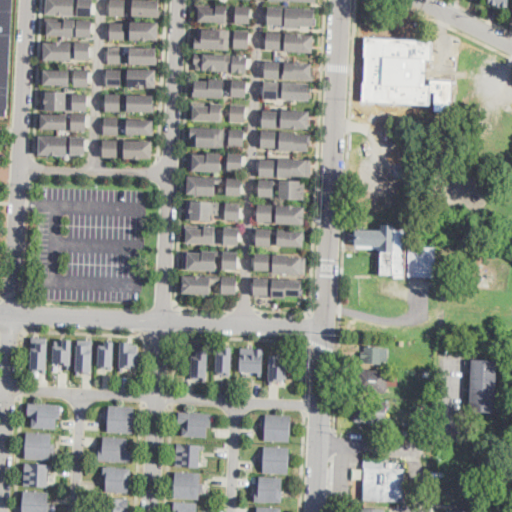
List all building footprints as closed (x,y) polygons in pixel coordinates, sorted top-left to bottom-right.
[(8,0),(2,116),(0,115),(0,0),(8,0)] [(44,0),(44,13),(92,16),(92,0),(44,0)] [(111,0),(111,16),(126,17),(127,0),(111,0)] [(134,0),(134,16),(161,16),(162,0),(134,0)] [(197,6),(196,20),(223,22),(224,8),(197,6)] [(265,6),(264,23),(311,25),(312,8),(265,6)] [(235,7),(234,23),(246,23),(247,8),(235,7)] [(44,21),(44,35),(89,37),(90,23),(44,21)] [(112,23),(111,39),(125,39),(126,24),(112,23)] [(133,23),(132,40),(160,41),(160,24),(133,23)] [(194,29),(194,48),(227,49),(228,31),(194,29)] [(232,30),(231,47),(245,47),(246,31),(232,30)] [(282,32),(281,50),(309,51),(309,33),(282,32)] [(264,33),(263,49),(277,50),(277,33),(264,33)] [(430,60),(425,60),(424,86),(429,86),(429,80),(450,81),(448,112),(433,111),(434,92),(429,92),(429,105),(361,102),(364,38),(431,41),(430,60)] [(43,42),(42,59),(88,61),(89,44),(43,42)] [(109,47),(109,63),(124,63),(124,47),(109,47)] [(132,48),(131,64),(158,65),(159,49),(132,48)] [(194,54),(193,69),(245,72),(245,56),(194,54)] [(263,62),(261,78),(276,79),(277,63),(263,62)] [(281,62),(280,78),(307,79),(308,63),(281,62)] [(40,69),(39,85),(88,86),(89,71),(40,69)] [(122,71),(121,87),(108,86),(109,70),(122,71)] [(159,81),(159,85),(157,85),(157,88),(129,88),(129,70),(157,70),(157,81),(159,81)] [(191,79),(190,97),(221,99),(222,81),(191,79)] [(230,81),(229,97),(243,97),(244,82),(230,81)] [(261,82),(260,99),(275,99),(275,83),(261,82)] [(279,83),(278,98),(306,99),(307,84),(279,83)] [(41,91),(40,109),(87,111),(88,93),(41,91)] [(107,95),(107,111),(120,112),(120,95),(107,95)] [(130,96),(129,112),(156,113),(156,96),(130,96)] [(223,104),(222,121),(194,119),(195,105),(211,106),(211,103),(223,104)] [(245,105),(245,123),(229,122),(230,104),(245,105)] [(278,109),(277,127),(306,128),(307,111),(278,109)] [(260,110),(259,125),(274,126),(274,111),(260,110)] [(39,114),(38,128),(84,130),(84,116),(39,114)] [(105,118),(105,134),(119,134),(120,119),(105,118)] [(129,120),(129,135),(156,136),(156,121),(129,120)] [(190,128),(189,145),(221,147),(222,129),(190,128)] [(228,130),(226,147),(241,148),(243,131),(228,130)] [(259,131),(258,147),(273,148),(274,132),(259,131)] [(277,133),(276,150),(305,152),(306,134),(277,133)] [(38,138),(38,153),(86,155),(87,140),(38,138)] [(120,140),(119,158),(104,157),(105,139),(120,140)] [(154,141),(154,159),(142,159),(142,160),(134,160),(134,158),(126,158),(126,148),(124,148),(124,143),(126,143),(126,141),(154,141)] [(188,152),(188,169),(216,171),(217,153),(188,152)] [(226,155),(225,170),(240,171),(241,155),(226,155)] [(257,158),(257,175),(271,175),(270,158),(257,158)] [(276,159),(275,176),(308,178),(309,160),(276,159)] [(185,175),(185,195),(214,195),(214,183),(222,183),(221,195),(240,196),(241,178),(185,175)] [(257,179),(256,196),(269,196),(270,185),(276,186),(276,196),(303,197),(304,181),(257,179)] [(186,201),(186,219),(209,220),(209,215),(218,215),(219,202),(186,201)] [(223,203),(222,219),(238,219),(239,204),(223,203)] [(254,205),(253,222),(268,222),(269,206),(254,205)] [(273,205),(272,223),(302,224),(303,207),(273,205)] [(408,229),(407,275),(382,274),(382,246),(356,246),(356,230),(382,230),(382,225),(396,225),(396,228),(408,229)] [(183,226),(183,242),(212,244),(213,228),(183,226)] [(221,228),(221,244),(236,244),(236,228),(221,228)] [(254,229),(253,245),(269,246),(269,235),(274,235),(273,244),(301,246),(301,232),(254,229)] [(437,247),(436,277),(411,276),(412,246),(437,247)] [(184,251),(183,268),(213,270),(214,253),(184,251)] [(222,253),(221,267),(237,268),(237,253),(222,253)] [(252,254),(252,270),(267,271),(268,255),(252,254)] [(272,255),(271,274),(306,275),(306,256),(272,255)] [(178,274),(178,293),(208,295),(209,286),(218,287),(218,293),(234,293),(235,275),(178,274)] [(251,278),(251,293),(266,293),(266,279),(251,278)] [(270,279),(269,296),(300,297),(300,279),(270,279)] [(40,366),(34,366),(35,337),(41,337),(41,343),(51,344),(50,367),(40,366)] [(66,342),(66,339),(75,339),(75,343),(77,343),(76,365),(56,364),(58,342),(66,342)] [(96,341),(94,372),(78,371),(80,340),(96,341)] [(118,367),(108,366),(102,366),(103,346),(109,346),(109,340),(120,341),(119,347),(118,367)] [(135,365),(135,366),(122,366),(124,342),(136,342),(136,349),(143,349),(142,365),(135,365)] [(236,371),(225,370),(218,370),(219,351),(226,351),(226,346),(237,346),(236,371)] [(383,347),(382,364),(366,363),(366,358),(362,358),(362,352),(367,353),(367,346),(383,347)] [(243,348),(268,350),(267,370),(242,369),(243,348)] [(195,349),(213,350),(211,375),(193,374),(195,349)] [(273,356),(286,357),(285,362),(293,362),(292,379),(284,379),(284,381),(271,380),(273,356)] [(498,361),(496,412),(471,410),(473,360),(498,361)] [(368,369),(368,371),(388,371),(388,376),(397,376),(397,385),(387,385),(387,392),(380,392),(380,393),(371,393),(371,391),(358,391),(358,369),(368,369)] [(432,371),(430,400),(416,399),(418,376),(422,377),(422,370),(432,371)] [(388,401),(387,424),(380,424),(380,425),(368,425),(368,423),(356,422),(357,408),(362,408),(362,400),(388,401)] [(58,416),(57,426),(33,425),(34,414),(29,414),(30,401),(63,403),(62,416),(58,416)] [(109,429),(110,420),(107,420),(107,409),(110,409),(111,404),(136,405),(135,430),(109,429)] [(207,424),(206,435),(183,433),(184,422),(178,421),(179,410),(212,413),(211,424),(207,424)] [(291,429),(290,439),(265,438),(265,428),(263,428),(264,413),(292,414),(291,429)] [(53,451),(52,457),(26,456),(27,431),(54,432),(53,441),(56,441),(56,451),(53,451)] [(105,436),(128,437),(128,446),(133,447),(132,462),(101,460),(102,445),(105,445),(105,436)] [(200,445),(205,445),(205,448),(200,448),(199,466),(178,465),(179,442),(201,443),(200,445)] [(261,446),(290,448),(288,472),(264,470),(264,459),(260,459),(261,446)] [(27,463),(49,464),(48,485),(25,484),(27,463)] [(131,491),(107,490),(108,466),(132,467),(131,491)] [(405,468),(404,502),(364,500),(365,467),(405,468)] [(200,482),(204,482),(204,491),(200,491),(200,496),(174,495),(175,469),(201,470),(200,482)] [(283,475),(282,501),(259,500),(259,498),(254,498),(255,490),(259,490),(260,474),(283,475)] [(48,510),(48,511),(23,511),(24,489),(49,491),(49,499),(53,500),(52,510),(48,510)] [(124,502),(130,502),(129,511),(107,511),(108,496),(124,497),(124,502)] [(173,511),(174,499),(198,500),(197,511),(173,511)]
